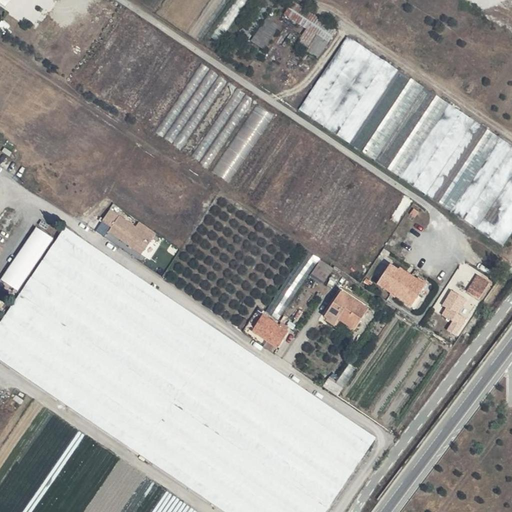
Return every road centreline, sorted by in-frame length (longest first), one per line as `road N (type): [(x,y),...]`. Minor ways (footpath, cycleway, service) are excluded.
road 1 (unclassified): [(120,0),(415,195),(438,217),(446,265)]
road 2 (unknown): [(0,176),(278,363)]
road 3 (track): [(309,0),(511,135)]
road 4 (trunk): [(511,343),(384,511)]
